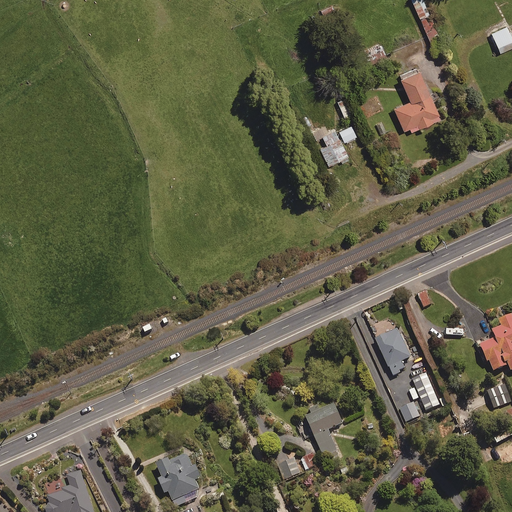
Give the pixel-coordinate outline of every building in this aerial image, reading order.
[(422,0),(410,0),(430,42),(439,37),(422,0)] [(332,5),(319,11),(323,20),(336,14),(332,5)] [(511,33),(510,35),(506,26),(491,33),(500,53),(511,47),(511,33)] [(381,42),(363,50),(369,63),(387,56),(381,42)] [(440,118),(419,69),(400,78),(410,101),(393,108),(403,130),(409,128),(411,131),(440,118)] [(353,114),(347,98),(338,102),(344,118),(353,114)] [(319,148),(328,166),(339,160),(341,163),(349,159),(334,128),(327,131),(324,125),(309,132),(313,140),(322,136),(326,145),(319,148)] [(355,137),(351,125),(339,130),(344,142),(355,137)] [(342,199),(338,194),(329,199),(332,205),(342,199)] [(431,305),(426,292),(419,295),(424,308),(431,305)] [(511,315),(500,321),(502,327),(493,331),(497,339),(481,346),(493,373),(509,366),(511,372),(511,371),(511,315)] [(411,358),(398,330),(376,340),(393,377),(406,371),(402,362),(411,358)] [(440,405),(428,374),(413,380),(426,411),(440,405)] [(420,417),(414,403),(401,409),(406,422),(420,417)] [(343,424),(335,405),(306,417),(323,456),(336,450),(328,431),(343,424)] [(511,428),(511,427),(493,437),(498,445),(511,436),(511,428)] [(315,452),(303,458),(309,469),(321,464),(315,452)] [(193,468),(188,455),(170,462),(169,460),(157,465),(163,479),(159,480),(165,494),(169,492),(176,508),(198,498),(199,488),(196,481),(202,479),(197,466),(193,468)] [(305,472),(299,457),(278,466),(284,481),(305,472)] [(94,511),(81,470),(66,475),(69,486),(61,488),(62,491),(47,496),(48,500),(47,501),(46,503),(46,504),(45,506),(45,507),(45,509),(45,511),(94,511)]
